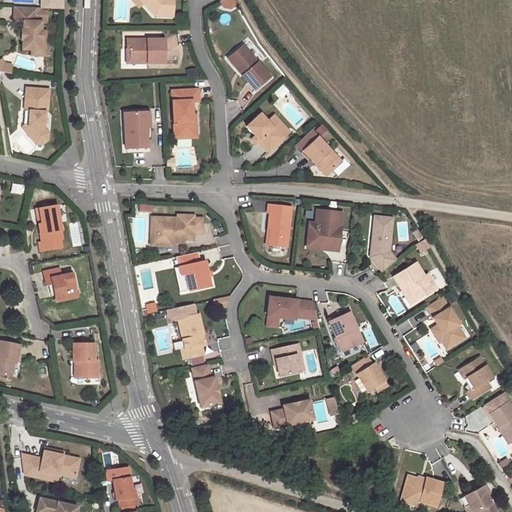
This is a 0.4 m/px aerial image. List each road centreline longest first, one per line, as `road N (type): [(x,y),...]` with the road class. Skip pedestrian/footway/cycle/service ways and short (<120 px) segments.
road 1 (track): [(221,191),(313,193),(511,220)]
road 2 (tertiary): [(160,448),(137,394),(98,185)]
road 3 (residential): [(248,274),(348,287),(365,299),(426,395),(415,427)]
road 4 (unclassified): [(160,448),(351,511)]
road 5 (residential): [(221,191),(218,95),(195,28),(196,0)]
road 6 (tertiary): [(98,185),(80,76),(83,0)]
road 7 (tertiary): [(0,405),(133,433),(160,448)]
road 8 (residential): [(98,185),(221,191)]
